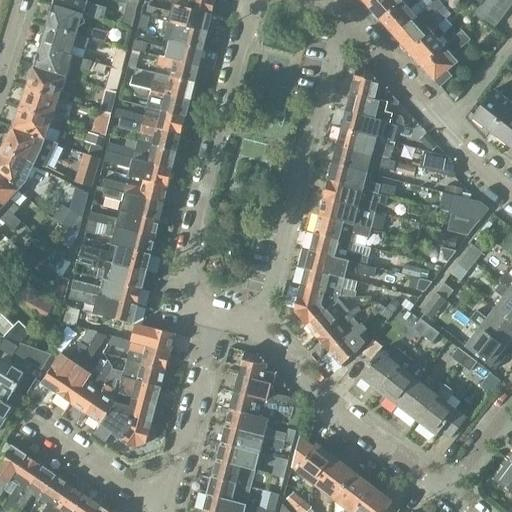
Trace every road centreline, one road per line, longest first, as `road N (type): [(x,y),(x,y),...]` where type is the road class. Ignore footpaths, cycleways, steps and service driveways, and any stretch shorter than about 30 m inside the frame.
road 1 (residential): [(254,0),(182,285),(214,312)]
road 2 (residential): [(251,322),(325,54),(349,28)]
road 3 (residential): [(445,493),(307,387),(251,322)]
road 4 (residential): [(511,192),(442,131),(374,46),(349,28)]
road 5 (residential): [(161,499),(176,469),(214,312)]
road 6 (residential): [(161,499),(27,418)]
